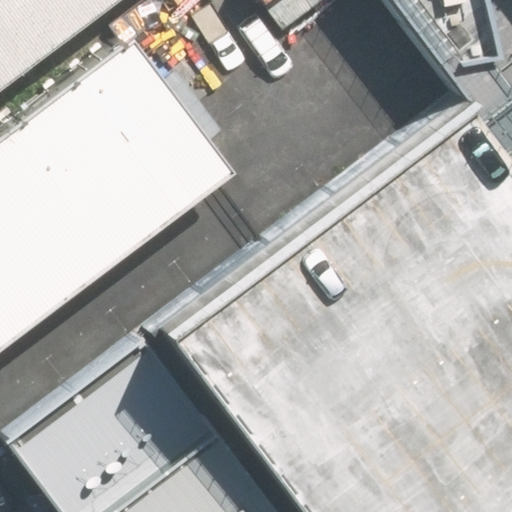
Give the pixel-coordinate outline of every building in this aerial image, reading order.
[(0,0),(0,77),(99,0),(0,0)] [(377,0),(410,46),(458,11),(456,0),(377,0)] [(0,328),(213,165),(109,31),(0,114),(0,328)] [(511,511),(511,205),(438,110),(136,321),(280,511),(511,511)] [(280,511),(136,321),(0,422),(0,466),(34,511),(280,511)]
